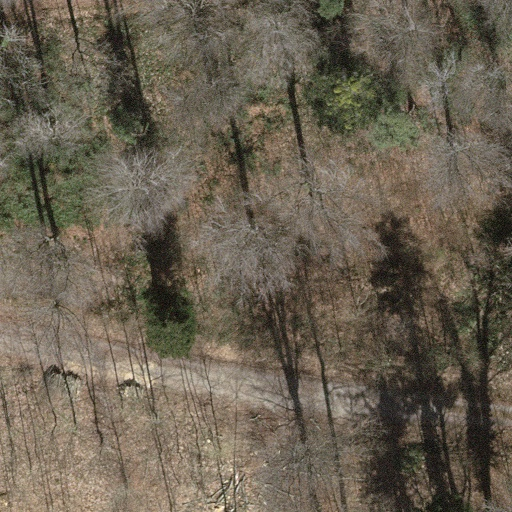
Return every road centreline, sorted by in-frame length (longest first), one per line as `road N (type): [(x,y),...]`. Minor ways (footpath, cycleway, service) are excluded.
road 1 (track): [(0,312),(330,375),(511,383)]
road 2 (track): [(0,12),(208,0)]
